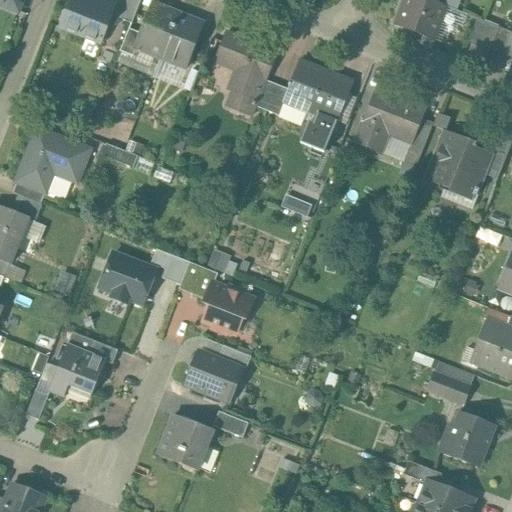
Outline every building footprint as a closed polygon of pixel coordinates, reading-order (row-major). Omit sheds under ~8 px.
[(26,0),(0,0),(0,2),(22,11),(26,0)] [(72,0),(61,29),(101,45),(113,17),(120,20),(127,0),(72,0)] [(127,0),(120,20),(131,25),(141,0),(127,0)] [(441,5),(429,0),(406,0),(396,26),(433,40),(446,7),(441,5)] [(179,15),(154,6),(142,36),(137,50),(161,59),(179,15)] [(205,26),(179,15),(161,59),(188,70),(205,26)] [(500,28),(477,19),(467,43),(490,52),(491,50),(500,28)] [(500,28),(491,50),(502,55),(511,33),(500,28)] [(142,36),(129,30),(120,53),(134,58),(137,50),(142,36)] [(277,53),(226,33),(215,62),(241,73),(233,91),(226,107),(252,117),(255,107),(254,107),(257,101),(266,81),(277,53)] [(511,33),(502,55),(511,58),(511,33)] [(352,83),(300,62),(291,84),(289,84),(288,86),(290,87),(289,90),(284,101),(285,101),(317,114),(313,124),(309,123),(300,144),(312,149),(312,148),(324,153),(337,122),(336,122),(352,83)] [(277,85),(266,81),(257,101),(254,107),(255,107),(267,112),(277,85)] [(289,90),(277,85),(267,112),(279,116),(285,101),(284,101),(289,90)] [(426,112),(376,92),(356,144),(380,154),(388,133),(412,143),(414,143),(423,119),(426,112)] [(414,143),(412,143),(404,163),(416,167),(433,123),(423,119),(414,143)] [(90,151),(38,130),(17,182),(20,183),(47,194),(55,174),(78,183),(90,151)] [(470,141),(446,132),(434,163),(434,169),(430,181),(447,188),(443,197),(473,209),(487,174),(485,174),(493,154),(488,152),(469,145),(470,141)] [(511,141),(511,139),(495,133),(488,152),(493,154),(485,174),(487,174),(497,178),(511,141)] [(140,157),(109,145),(104,158),(135,170),(140,157)] [(301,186),(319,192),(325,176),(307,169),(301,186)] [(47,194),(20,183),(16,194),(18,195),(41,204),(43,205),(47,194)] [(41,204),(18,195),(11,211),(29,218),(28,218),(34,221),(41,204)] [(11,211),(0,206),(0,260),(9,264),(10,265),(10,263),(27,219),(28,219),(28,218),(29,218),(11,211)] [(475,238),(491,241),(493,231),(477,228),(475,238)] [(232,275),(239,261),(214,249),(207,263),(232,275)] [(180,286),(189,263),(157,250),(151,264),(165,269),(161,279),(180,286)] [(156,271),(113,254),(100,288),(114,294),(112,299),(127,304),(129,299),(143,305),(156,271)] [(511,254),(499,289),(511,294),(511,254)] [(9,264),(0,260),(0,275),(5,278),(9,264)] [(180,286),(179,290),(192,295),(202,268),(189,263),(180,286)] [(253,301),(213,285),(218,274),(202,268),(192,295),(206,301),(204,304),(210,306),(204,321),(236,334),(242,319),(245,320),(253,301)] [(511,319),(490,311),(486,321),(490,323),(508,330),(511,319)] [(511,331),(508,330),(490,323),(478,353),(468,349),(462,364),(477,370),(479,365),(511,378),(511,331)] [(120,351),(75,333),(70,345),(106,361),(105,362),(114,366),(120,351)] [(106,361),(70,345),(50,392),(65,398),(70,386),(92,395),(105,362),(106,361)] [(251,357),(223,346),(218,360),(236,367),(235,368),(245,372),(251,357)] [(218,360),(199,353),(186,386),(222,400),(235,368),(236,367),(218,360)] [(36,391),(48,396),(58,370),(47,366),(36,391)] [(471,388),(436,375),(429,392),(464,406),(471,388)] [(48,396),(36,391),(27,415),(39,420),(48,396)] [(249,423),(223,413),(217,427),(243,438),(249,423)] [(495,429),(461,415),(445,453),(480,467),(495,429)] [(213,433),(175,418),(160,457),(197,472),(213,433)] [(442,475),(408,462),(403,475),(427,484),(428,482),(437,486),(442,475)] [(437,486),(428,482),(427,484),(419,505),(437,511),(470,511),(471,511),(468,511),(473,500),(437,486)] [(40,511),(46,497),(12,484),(6,500),(1,511),(40,511)]
